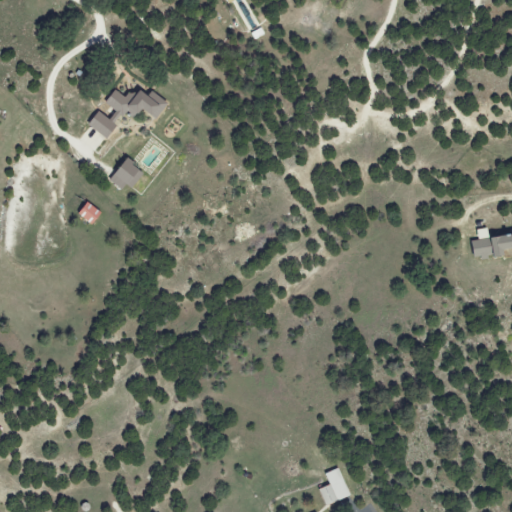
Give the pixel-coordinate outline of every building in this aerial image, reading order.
[(106,103),(120,114),(123,111),(136,121),(144,110),(158,120),(169,105),(152,92),(149,96),(138,88),(129,100),(116,90),(106,103)] [(89,126),(109,140),(118,126),(99,113),(89,126)] [(133,190),(146,176),(129,160),(110,180),(122,191),(128,185),(133,190)] [(78,215),(92,226),(102,214),(88,203),(78,215)] [(511,232),(484,235),(483,229),(473,230),(474,241),(466,241),(468,257),(495,255),(495,250),(508,248),(509,255),(511,254),(511,232)] [(326,485),(315,489),(322,506),(347,496),(336,468),(322,474),(326,485)]
